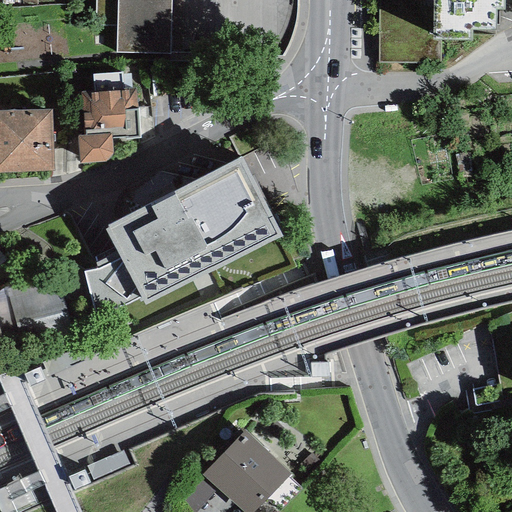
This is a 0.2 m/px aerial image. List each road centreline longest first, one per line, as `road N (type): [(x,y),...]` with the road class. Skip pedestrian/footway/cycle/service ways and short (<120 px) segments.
road 1 (tertiary): [(428,511),(402,466),(334,258),(322,176),(325,91)]
road 2 (residential): [(0,197),(103,185),(283,95),(325,91)]
road 3 (residential): [(325,91),(455,80),(511,45)]
